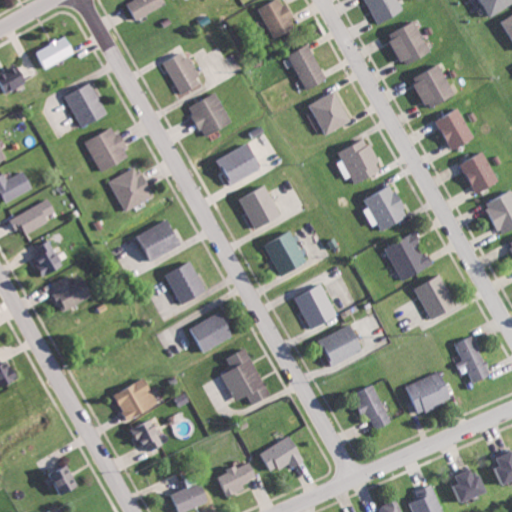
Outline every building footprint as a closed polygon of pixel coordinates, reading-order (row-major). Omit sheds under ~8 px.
[(128,0),(127,1),(135,19),(168,5),(166,0),(128,0)] [(285,6),(281,0),(276,0),(261,7),(276,39),(299,28),(288,4),(285,6)] [(367,0),(378,24),(404,12),(399,0),(367,0)] [(511,0),(482,0),(490,15),(511,4),(511,0)] [(511,13),(503,18),(511,37),(511,13)] [(431,53),(418,22),(390,34),(402,65),(431,53)] [(78,53),(69,35),(36,51),(44,69),(78,53)] [(327,81),(312,45),(291,53),(306,90),(327,81)] [(202,86),(188,50),(166,59),(180,95),(202,86)] [(0,72),(0,84),(4,94),(31,83),(23,63),(0,72)] [(454,98),(443,66),(414,76),(425,108),(454,98)] [(107,118),(96,84),(69,93),(80,126),(107,118)] [(328,134),(352,121),(336,90),(311,103),(328,134)] [(191,106),(205,137),(234,124),(219,93),(191,106)] [(438,118),(451,150),(475,140),(462,108),(438,118)] [(131,158),(118,127),(88,140),(101,171),(131,158)] [(346,178),(352,176),(355,183),(383,172),(369,139),(340,151),(343,160),(339,162),(346,178)] [(265,167),(251,141),(219,158),(233,183),(265,167)] [(486,152),(462,162),(475,194),(499,184),(486,152)] [(128,210),(155,193),(137,164),(109,181),(128,210)] [(35,187),(26,169),(7,178),(5,173),(0,175),(0,194),(3,202),(35,187)] [(282,216),(269,184),(242,195),(255,227),(282,216)] [(373,225),(379,222),(382,228),(409,217),(396,184),(366,196),(370,206),(366,208),(373,225)] [(485,203),(502,234),(511,228),(511,188),(485,203)] [(10,216),(16,228),(22,226),(25,233),(50,222),(47,215),(56,210),(50,198),(10,216)] [(184,242),(171,217),(139,233),(153,259),(184,242)] [(282,275),(309,263),(294,230),(267,242),(282,275)] [(386,248),(405,280),(433,264),(421,242),(423,240),(417,230),(386,248)] [(53,239),(37,247),(40,254),(36,256),(45,275),(65,265),(53,239)] [(208,289),(191,260),(167,274),(184,303),(208,289)] [(51,284),(65,310),(96,293),(86,275),(73,282),(69,274),(51,284)] [(416,287),(432,318),(458,305),(442,274),(416,287)] [(312,328),(339,315),(323,283),(296,296),(312,328)] [(189,328),(203,352),(236,334),(223,309),(189,328)] [(367,348),(355,322),(321,338),(333,364),(367,348)] [(491,375),(474,334),(456,342),(465,364),(468,363),(475,381),(491,375)] [(236,401),(249,395),(252,403),(271,396),(250,347),(227,357),(232,369),(224,373),(236,401)] [(0,386),(21,377),(12,359),(3,363),(0,356),(0,355),(0,386)] [(407,385),(411,394),(409,395),(418,414),(455,398),(443,369),(407,385)] [(116,392),(129,419),(161,403),(147,376),(116,392)] [(355,391),(364,414),(370,412),(376,428),(391,423),(377,383),(355,391)] [(151,450),(166,444),(154,418),(133,427),(140,445),(148,442),(151,450)] [(290,463),(293,467),(307,458),(292,433),(258,453),(269,471),(277,465),(280,469),(290,463)] [(511,449),(500,455),(503,463),(499,465),(507,484),(511,481),(511,449)] [(247,488),(245,481),(258,476),(252,461),(217,474),(221,487),(225,485),(229,495),(247,488)] [(62,494),(80,487),(72,465),(54,472),(62,494)] [(484,472),(478,474),(475,467),(458,473),(461,481),(457,483),(464,501),(491,490),(484,472)] [(178,511),(210,502),(204,482),(172,492),(178,511)] [(419,498),(410,501),(414,511),(444,511),(435,484),(416,490),(419,498)] [(402,511),(397,498),(379,506),(380,511),(402,511)]
